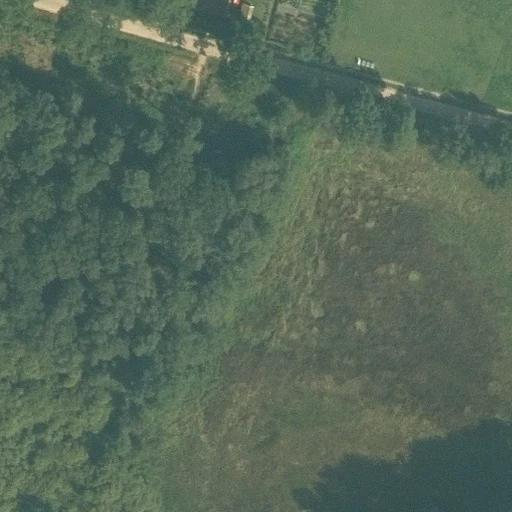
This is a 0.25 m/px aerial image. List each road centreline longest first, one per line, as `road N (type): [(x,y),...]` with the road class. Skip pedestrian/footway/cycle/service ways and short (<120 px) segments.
road 1 (track): [(511,128),(205,44)]
road 2 (track): [(205,44),(45,0)]
